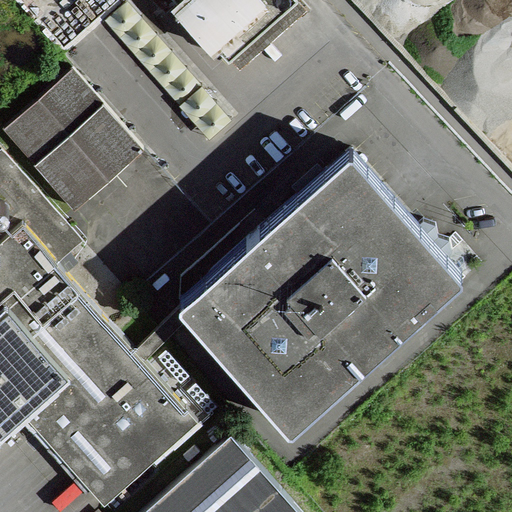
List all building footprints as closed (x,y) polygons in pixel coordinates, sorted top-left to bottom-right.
[(189,0),(231,46),(282,0),(189,0)] [(70,62),(2,124),(75,203),(143,141),(70,62)] [(476,274),(365,150),(194,302),(305,427),(476,274)] [(107,506),(205,420),(30,220),(13,235),(0,221),(0,436),(26,414),(107,506)] [(305,511),(235,433),(144,511),(305,511)]
